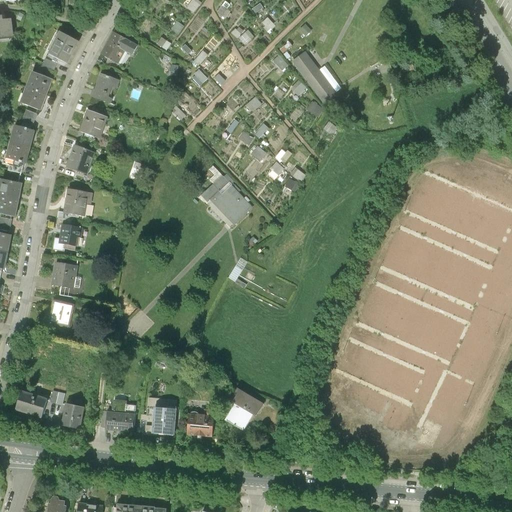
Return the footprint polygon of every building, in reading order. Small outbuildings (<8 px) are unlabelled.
[(192,0),(187,7),(194,12),(202,2),(199,0),(192,0)] [(224,17),(233,5),(226,0),(217,12),(224,17)] [(256,12),(264,7),(261,3),(253,8),(256,12)] [(0,16),(0,39),(15,38),(13,19),(4,20),(4,16),(0,16)] [(262,23),(270,30),(276,25),(268,17),(262,23)] [(138,53),(144,42),(120,29),(107,51),(124,60),(130,49),(138,53)] [(239,37),(246,44),(255,36),(248,29),(239,37)] [(68,31),(55,54),(77,65),(89,43),(68,31)] [(163,37),(158,43),(167,49),(172,43),(163,37)] [(202,50),(197,60),(203,63),(208,53),(202,50)] [(305,54),(293,62),(327,107),(339,99),(305,54)] [(284,68),(288,64),(279,56),(275,60),(284,68)] [(214,78),(224,84),(231,72),(221,66),(214,78)] [(200,69),(192,76),(201,85),(209,77),(200,69)] [(38,71),(32,86),(54,95),(60,80),(38,71)] [(124,79),(107,72),(98,95),(115,102),(117,97),(113,96),(117,85),(121,87),(124,79)] [(299,80),(291,88),(299,95),(307,88),(299,80)] [(32,86),(26,102),(48,111),(54,95),(32,86)] [(257,96),(247,103),(253,111),(262,104),(257,96)] [(312,102),(307,109),(319,116),(323,109),(312,102)] [(22,121),(34,126),(38,113),(27,108),(22,121)] [(113,115),(95,108),(86,131),(104,138),(113,115)] [(334,135),(339,128),(329,121),(325,129),(334,135)] [(261,138),(269,127),(263,123),(255,133),(261,138)] [(20,125),(16,142),(39,148),(43,131),(20,125)] [(238,137),(250,145),(255,138),(243,130),(238,137)] [(16,142),(11,159),(34,166),(39,148),(16,142)] [(81,144),(73,166),(91,173),(99,150),(81,144)] [(251,153),(260,161),(268,153),(258,145),(251,153)] [(276,157),(285,163),(292,154),(283,147),(276,157)] [(279,175),(285,168),(277,161),(271,168),(279,175)] [(298,169),(293,174),(301,180),(305,175),(298,169)] [(227,173),(201,196),(207,202),(210,200),(234,226),(253,208),(233,185),(236,183),(227,173)] [(7,177),(3,194),(27,199),(30,182),(7,177)] [(294,192),(300,185),(290,178),(285,185),(294,192)] [(74,187),(70,211),(82,214),(90,215),(92,201),(96,202),(98,191),(74,187)] [(3,194),(0,207),(0,211),(23,216),(27,199),(3,194)] [(64,210),(63,216),(81,219),(82,214),(70,211),(64,210)] [(0,228),(10,229),(11,217),(0,216),(0,217),(0,228)] [(62,221),(68,223),(80,225),(81,219),(63,216),(62,221)] [(80,225),(68,223),(64,243),(80,246),(83,234),(86,234),(88,227),(80,225)] [(0,231),(0,249),(16,253),(20,236),(0,231)] [(0,249),(0,266),(12,269),(16,253),(0,249)] [(83,264),(61,259),(56,283),(78,288),(83,264)] [(243,268),(237,265),(233,272),(231,277),(236,280),(243,268)] [(0,286),(0,304),(5,305),(9,288),(0,286)] [(79,305),(59,300),(54,322),(75,327),(79,305)] [(240,405),(231,421),(249,432),(259,415),(262,416),(270,402),(249,390),(249,391),(243,388),(234,402),(240,405)] [(59,389),(56,401),(68,403),(71,392),(59,389)] [(53,397),(28,390),(22,410),(47,417),(53,397)] [(90,404),(73,401),(69,423),(86,426),(90,404)] [(181,409),(160,407),(157,433),(179,435),(181,409)] [(210,415),(196,414),(194,433),(217,436),(220,410),(211,409),(210,415)] [(111,427),(111,429),(139,431),(141,415),(112,412),(111,427)] [(66,499),(61,499),(61,498),(61,496),(60,495),(58,494),(56,494),(55,495),(54,497),(53,498),(53,501),(50,501),(48,511),(66,511),(67,507),(65,506),(66,499)] [(80,503),(78,511),(102,511),(103,506),(80,503)] [(131,511),(132,504),(120,503),(119,506),(118,511),(131,511)]
